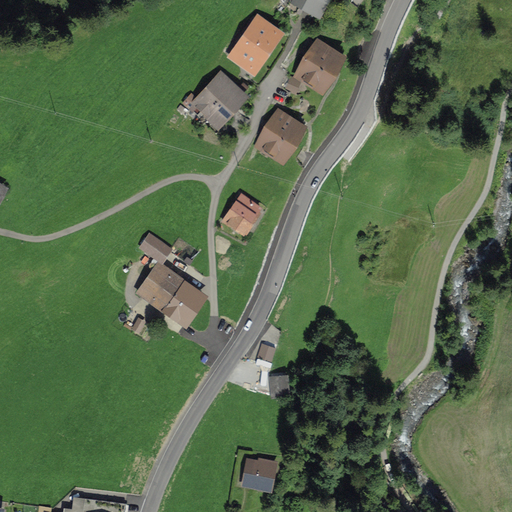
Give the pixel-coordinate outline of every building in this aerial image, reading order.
[(324,0),(294,0),(290,10),(316,21),(324,0)] [(450,0),(439,0),(438,3),(440,4),(435,16),(440,18),(445,6),(447,7),(450,0)] [(279,36),(255,18),(225,58),(250,76),(279,36)] [(342,58),(316,43),(295,78),(303,82),(322,93),(342,58)] [(244,99),(220,76),(192,105),(216,128),(244,99)] [(295,78),(291,76),(286,87),(298,93),(303,82),(295,78)] [(277,113),(255,147),(280,164),(302,129),(277,113)] [(259,209),(240,197),(223,223),(242,235),(259,209)] [(169,251),(149,236),(140,248),(160,263),(169,251)] [(204,299),(158,265),(137,294),(183,328),(204,299)] [(278,350),(266,345),(261,357),(273,361),(278,350)] [(285,379),(270,381),(272,399),(287,398),(285,379)] [(271,467),(246,463),(241,487),(266,491),(271,467)] [(124,511),(126,503),(74,498),(73,509),(64,508),(64,509),(63,511),(124,511)]
